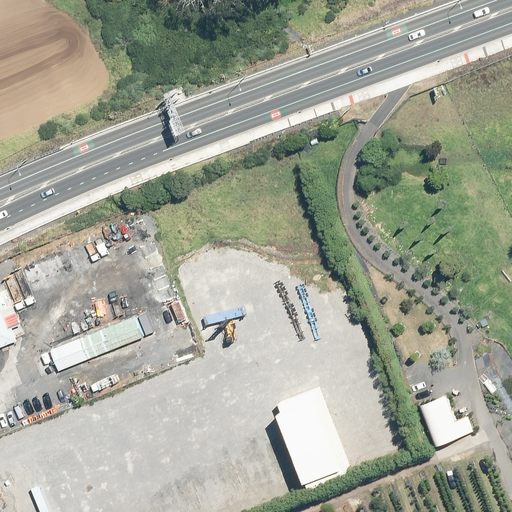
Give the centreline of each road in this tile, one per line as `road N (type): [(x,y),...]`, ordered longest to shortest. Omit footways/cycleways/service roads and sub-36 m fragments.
road 1 (trunk): [(511,18),(167,141),(0,214)]
road 2 (trunk): [(0,189),(239,90),(495,0)]
